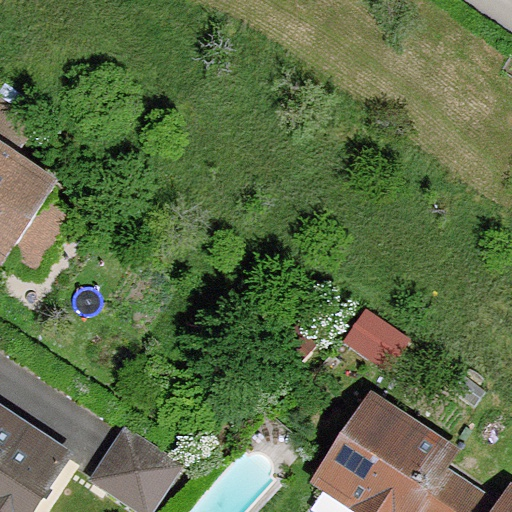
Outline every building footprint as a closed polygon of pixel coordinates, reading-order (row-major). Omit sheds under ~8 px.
[(35,122),(0,98),(0,257),(0,258),(8,246),(36,265),(67,219),(39,200),(51,182),(12,156),(35,122)] [(367,313),(349,342),(390,368),(409,340),(367,313)] [(418,511),(448,468),(455,457),(372,402),(319,483),(362,511),(418,511)] [(0,511),(28,511),(67,452),(0,408),(0,511)] [(149,511),(179,465),(128,431),(98,477),(149,511)] [(448,468),(418,511),(503,511),(508,506),(448,468)] [(511,511),(511,499),(508,506),(503,511),(511,511)]
